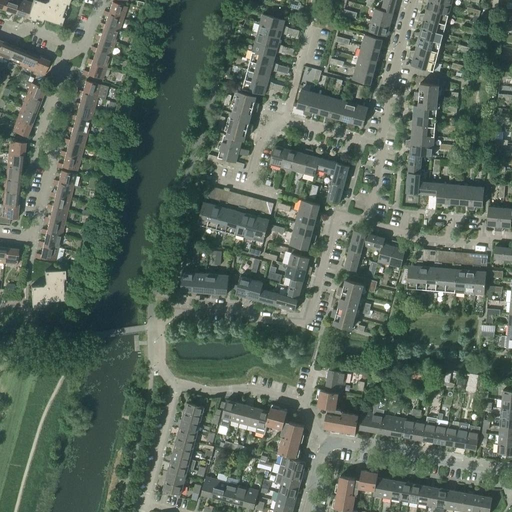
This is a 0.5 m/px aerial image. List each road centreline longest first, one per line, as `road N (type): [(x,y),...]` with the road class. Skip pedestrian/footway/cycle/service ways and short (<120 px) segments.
road 1 (residential): [(173,387),(160,369),(165,317),(209,306),(301,322),(336,219),(365,221)]
road 2 (residential): [(29,237),(49,155),(42,135),(60,65),(71,52)]
road 3 (residential): [(328,444),(511,469)]
road 4 (residential): [(173,387),(248,388),(303,402)]
road 5 (residential): [(482,235),(475,244),(432,240),(365,221)]
